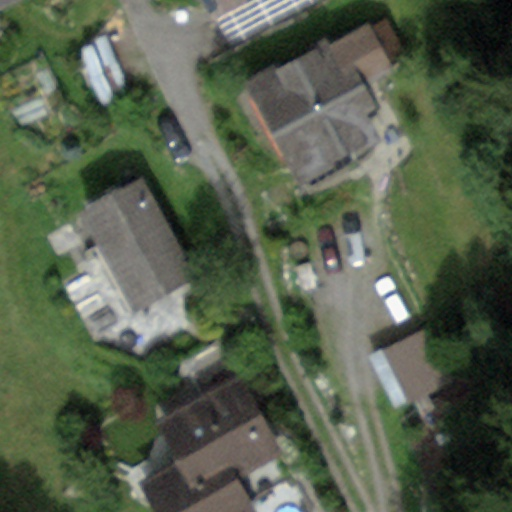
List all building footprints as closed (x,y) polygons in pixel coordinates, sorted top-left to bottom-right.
[(201,0),(212,19),(248,0),(201,0)] [(384,20),(251,86),(298,180),(388,135),(366,91),(409,69),(384,20)] [(142,181),(81,214),(133,310),(194,277),(142,181)] [(171,424),(193,463),(198,460),(211,483),(225,475),(256,458),(243,436),(257,428),(235,389),(171,424)] [(198,460),(193,463),(153,485),(168,511),(246,511),(225,475),(211,483),(198,460)]
